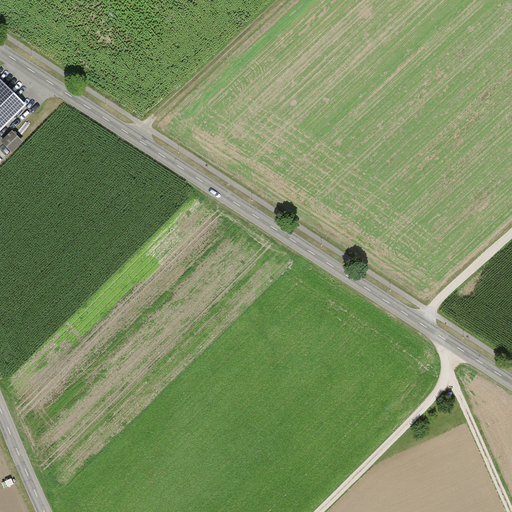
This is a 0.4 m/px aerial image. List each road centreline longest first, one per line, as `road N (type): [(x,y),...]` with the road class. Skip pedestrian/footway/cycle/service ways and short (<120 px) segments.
road 1 (tertiary): [(0,49),(511,382)]
road 2 (track): [(318,511),(437,391),(453,344)]
road 3 (track): [(281,0),(136,138)]
road 4 (track): [(449,374),(511,511)]
road 5 (track): [(420,323),(511,232)]
